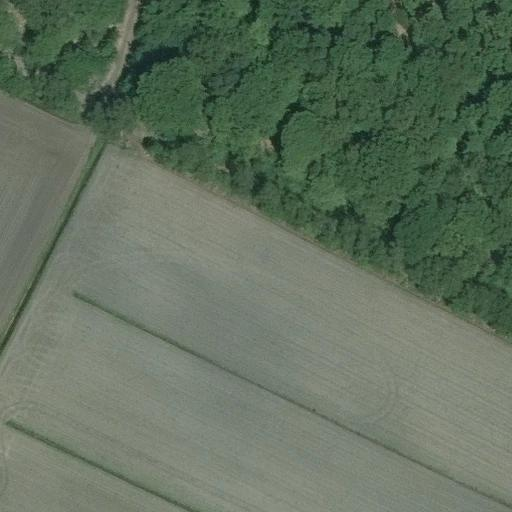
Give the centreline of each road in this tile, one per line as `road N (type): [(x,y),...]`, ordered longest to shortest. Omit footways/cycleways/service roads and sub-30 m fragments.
road 1 (track): [(511,308),(108,106)]
road 2 (track): [(108,106),(0,50)]
